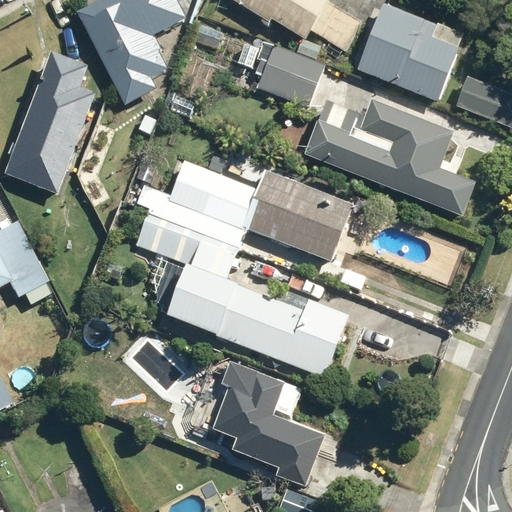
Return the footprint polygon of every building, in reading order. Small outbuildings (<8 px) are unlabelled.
[(105,0),(75,16),(125,110),(155,94),(149,83),(169,73),(160,56),(166,54),(159,41),(188,25),(175,0),(105,0)] [(307,41),(314,31),(345,52),(366,23),(329,0),(232,0),(264,19),(261,27),(273,32),(277,24),(307,41)] [(386,4),(358,71),(452,110),(480,42),(386,4)] [(260,85),(305,106),(322,72),(277,50),(260,85)] [(52,57),(1,179),(62,203),(101,99),(83,91),(90,75),(52,57)] [(511,97),(471,79),(457,111),(511,135),(511,97)] [(481,190),(441,172),(457,137),(338,81),(304,153),(404,200),(403,203),(463,230),(481,190)] [(228,177),(186,163),(169,212),(153,209),(139,248),(196,268),(228,177)] [(265,176),(243,230),(320,261),(342,207),(265,176)] [(0,288),(10,284),(0,262),(0,288)] [(190,267),(169,318),(329,384),(355,320),(280,288),(277,303),(190,267)] [(283,389),(229,367),(220,397),(227,399),(213,438),(233,446),(230,457),(276,475),(273,483),(307,495),(326,442),(275,423),(283,389)] [(0,385),(0,417),(13,412),(0,385)]
